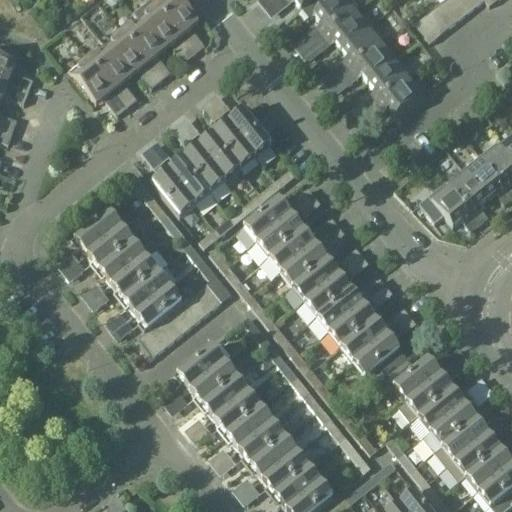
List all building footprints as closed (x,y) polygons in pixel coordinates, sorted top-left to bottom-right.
[(175,0),(162,0),(153,8),(194,58),(204,50),(190,33),(197,27),(175,0)] [(293,4),(301,13),(316,0),(324,9),(334,1),(333,0),(280,0),(278,2),(285,10),(293,4)] [(313,34),(320,43),(354,15),(358,13),(347,0),(335,0),(334,1),(324,9),(316,0),(301,13),(309,23),(314,20),(320,28),(313,34)] [(445,4),(442,6),(457,25),(467,17),(452,0),(450,0),(445,4)] [(452,0),(467,17),(475,10),(466,0),(452,0)] [(466,0),(475,10),(484,3),(480,0),(466,0)] [(495,0),(480,0),(484,3),(489,9),(498,2),(495,0)] [(150,4),(133,18),(136,22),(136,21),(163,55),(170,50),(184,67),(194,58),(153,8),(150,4)] [(442,6),(433,13),(448,32),(457,25),(442,6)] [(433,13),(424,21),(439,40),(448,32),(433,13)] [(334,45),(340,53),(367,31),(354,15),(320,43),(327,51),(334,45)] [(119,35),(160,86),(170,77),(157,60),(163,55),(136,21),(136,22),(119,35)] [(424,21),(415,28),(430,47),(439,40),(424,21)] [(340,68),(347,77),(382,49),(367,31),(340,53),(347,62),(340,68)] [(103,49),(130,82),(136,77),(150,94),(160,86),(119,35),(103,49)] [(86,62),(126,113),(137,104),(123,87),(130,82),(103,49),(86,62)] [(361,79),(368,88),(395,66),(382,49),(347,77),(354,85),(361,79)] [(0,86),(27,97),(32,84),(11,77),(15,68),(0,62),(0,86)] [(126,113),(86,62),(68,77),(95,110),(102,104),(116,121),(126,113)] [(367,101),(374,109),(408,82),(395,66),(368,88),(374,95),(367,101)] [(422,100),(408,82),(374,109),(381,119),(388,113),(395,122),(422,100)] [(0,105),(1,101),(22,109),(27,97),(0,86),(0,105)] [(228,129),(255,163),(271,150),(244,116),(228,129)] [(0,133),(11,138),(16,125),(0,118),(0,133)] [(255,163),(228,129),(213,141),(241,175),(255,163)] [(0,146),(7,149),(11,138),(0,133),(0,146)] [(497,147),(495,148),(495,149),(497,152),(498,151),(511,168),(511,140),(499,150),(497,147)] [(198,152),(226,187),(241,175),(213,141),(198,152)] [(144,154),(154,171),(168,163),(158,146),(144,154)] [(511,184),(511,185),(511,184),(511,168),(498,151),(497,152),(495,149),(478,162),(480,166),(481,165),(509,200),(510,199),(511,197),(511,184)] [(183,164),(211,199),(226,187),(198,152),(183,164)] [(494,198),(501,206),(504,210),(511,203),(511,202),(510,199),(509,200),(481,165),(480,166),(478,162),(461,175),(464,179),(465,178),(486,205),(494,198)] [(167,177),(195,211),(211,199),(183,164),(167,177)] [(290,174),(274,187),(279,193),(295,180),(290,174)] [(152,189),(180,223),(195,211),(167,177),(152,189)] [(447,187),(445,188),(444,189),(445,189),(447,192),(448,192),(479,230),(488,223),(478,211),(486,205),(465,178),(464,179),(449,191),(447,187)] [(274,187),(259,198),(265,205),(279,193),(274,187)] [(136,195),(149,212),(156,206),(142,189),(136,195)] [(447,192),(445,189),(444,189),(418,209),(434,229),(443,221),(452,232),(460,225),(470,237),(479,230),(448,192),(447,192)] [(259,198),(244,211),(249,217),(265,205),(259,198)] [(290,221),(284,213),(287,211),(281,202),(240,235),(252,250),(255,247),(256,248),(290,221)] [(156,206),(149,212),(162,227),(168,222),(156,206)] [(244,211),(229,222),(235,229),(249,217),(244,211)] [(87,261),(121,234),(108,218),(74,245),(87,261)] [(302,236),(290,221),(256,248),(268,263),(302,236)] [(168,222),(162,227),(174,242),(180,237),(168,222)] [(229,222),(214,235),(219,241),(235,229),(229,222)] [(121,234),(87,261),(99,276),(133,249),(121,234)] [(214,235),(198,247),(204,254),(219,241),(214,235)] [(268,263),(280,278),(314,251),(302,236),(268,263)] [(180,237),(174,242),(185,256),(191,252),(180,237)] [(133,249),(99,276),(111,292),(145,264),(133,249)] [(280,278),(292,293),(326,266),(314,251),(280,278)] [(191,252),(185,256),(198,272),(204,267),(191,252)] [(208,260),(221,276),(228,271),(215,255),(208,260)] [(145,264),(111,292),(123,306),(157,279),(145,264)] [(292,293),(304,308),(338,281),(326,266),(292,293)] [(198,272),(210,287),(216,282),(204,267),(198,272)] [(221,276),(233,291),(240,286),(228,271),(221,276)] [(157,279),(123,306),(135,322),(169,295),(168,293),(157,279)] [(304,308),(316,323),(350,296),(338,281),(304,308)] [(231,301),(216,282),(210,287),(206,290),(221,309),(231,301)] [(376,309),(392,298),(380,282),(365,293),(376,309)] [(94,312),(108,301),(96,286),(82,298),(94,312)] [(233,291),(245,306),(252,301),(240,286),(233,291)] [(179,312),(188,304),(190,303),(176,287),(168,293),(169,295),(135,322),(148,337),(152,333),(161,326),(170,319),(179,312)] [(212,316),(221,309),(206,290),(197,297),(212,316)] [(316,323),(328,338),(363,311),(350,296),(316,323)] [(188,304),(203,323),(212,316),(197,297),(190,303),(188,304)] [(245,306),(257,321),(264,316),(252,301),(245,306)] [(179,312),(194,331),(203,323),(188,304),(179,312)] [(328,338),(340,353),(374,326),(363,311),(328,338)] [(170,319),(185,338),(194,331),(179,312),(170,319)] [(399,333),(412,326),(406,314),(393,321),(399,333)] [(257,321),(269,336),(276,331),(264,316),(257,321)] [(105,327),(117,345),(133,335),(121,317),(105,327)] [(161,326),(176,345),(185,338),(170,319),(161,326)] [(241,327),(241,328),(254,344),(261,338),(248,322),(241,327)] [(152,333),(167,352),(176,345),(161,326),(152,333)] [(340,353),(352,367),(386,340),(374,326),(340,353)] [(269,336),(281,351),(288,346),(276,331),(269,336)] [(143,341),(158,359),(167,352),(152,333),(148,337),(143,341)] [(254,344),(266,358),(273,353),(261,338),(254,344)] [(377,373),(385,382),(406,365),(386,340),(352,367),(365,383),(377,373)] [(158,359),(143,341),(133,348),(148,367),(158,359)] [(281,351),(293,366),(300,361),(288,346),(281,351)] [(211,353),(176,380),(189,396),(223,368),(211,353)] [(266,358),(278,373),(285,368),(273,353),(266,358)] [(293,366),(305,381),(312,376),(300,361),(293,366)] [(385,382),(393,392),(390,394),(396,402),(399,400),(406,408),(440,381),(426,364),(414,374),(406,365),(385,382)] [(223,368),(189,396),(201,410),(235,383),(223,368)] [(278,373),(291,389),(298,383),(285,368),(278,373)] [(305,381),(317,395),(324,390),(312,376),(305,381)] [(417,422),(451,395),(440,381),(406,408),(398,415),(409,429),(417,422)] [(213,426),(247,398),(235,383),(201,410),(213,426)] [(291,389),(303,403),(309,398),(298,383),(291,389)] [(317,395),(337,420),(344,415),(324,390),(317,395)] [(417,422),(428,436),(430,438),(464,411),(451,395),(417,422)] [(247,398),(213,426),(225,441),(259,413),(247,398)] [(303,403),(315,418),(321,413),(309,398),(303,403)] [(420,442),(422,444),(434,459),(476,425),(475,425),(478,423),(472,415),(469,417),(464,411),(430,438),(428,436),(420,442)] [(259,413),(225,441),(237,456),(271,429),(259,413)] [(315,418),(327,433),(333,428),(321,413),(315,418)] [(337,420),(358,446),(364,441),(344,415),(337,420)] [(434,459),(445,473),(446,474),(487,440),(476,425),(434,459)] [(327,433),(339,448),(346,443),(333,428),(327,433)] [(283,444),(271,429),(237,456),(249,471),(283,444)] [(458,489),(465,482),(466,483),(500,455),(487,440),(446,474),(458,489)] [(364,441),(358,446),(369,461),(376,455),(364,441)] [(339,448),(351,463),(357,458),(346,443),(339,448)] [(397,464),(404,458),(392,443),(385,448),(397,464)] [(295,458),(283,444),(249,471),(261,486),(295,458)] [(466,483),(478,498),(511,470),(500,455),(466,483)] [(307,474),(295,458),(261,486),(273,501),(307,474)] [(357,458),(351,463),(363,479),(370,473),(357,458)] [(409,478),(416,473),(404,458),(397,464),(409,478)] [(374,480),(379,486),(395,473),(390,467),(374,480)] [(511,470),(478,498),(489,511),(509,511),(511,510),(511,470)] [(416,473),(409,478),(421,493),(428,488),(416,473)] [(273,501),(281,511),(289,511),(319,488),(307,474),(273,501)] [(359,492),(364,498),(379,486),(374,480),(359,492)] [(289,511),(321,511),(332,504),(319,488),(289,511)] [(428,488),(421,493),(433,508),(440,503),(428,488)] [(344,504),(349,511),(364,498),(359,492),(344,504)] [(426,511),(415,498),(399,511),(426,511)] [(447,511),(440,503),(433,508),(436,511),(447,511)]
